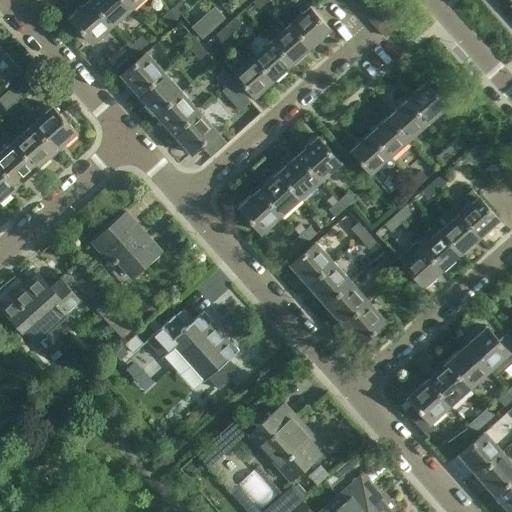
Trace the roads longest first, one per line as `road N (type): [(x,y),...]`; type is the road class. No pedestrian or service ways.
road 1 (residential): [(184,199),(364,38),(332,0)]
road 2 (residential): [(353,389),(184,199)]
road 3 (residential): [(353,389),(511,241)]
road 4 (residential): [(0,253),(127,136)]
road 5 (residential): [(127,136),(16,9)]
road 6 (residential): [(455,511),(353,389)]
